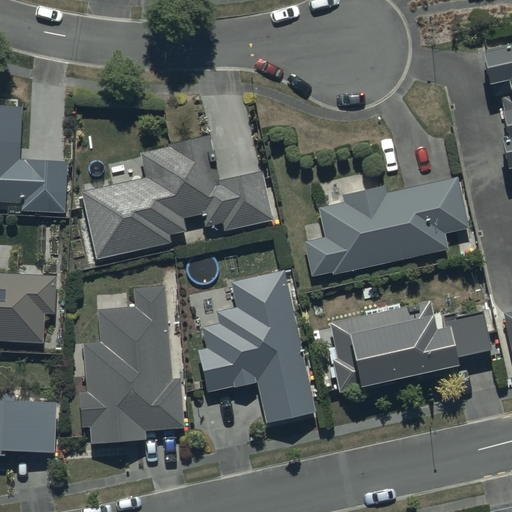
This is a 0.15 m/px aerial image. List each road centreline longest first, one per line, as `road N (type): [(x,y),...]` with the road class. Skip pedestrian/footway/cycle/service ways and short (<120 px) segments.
road 1 (residential): [(0,20),(158,47),(344,45)]
road 2 (residential): [(197,511),(511,442)]
